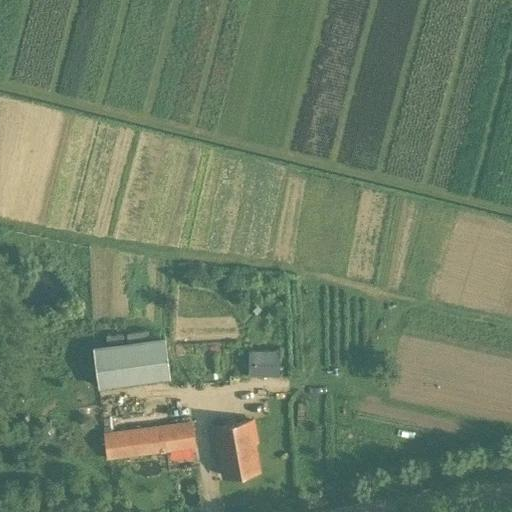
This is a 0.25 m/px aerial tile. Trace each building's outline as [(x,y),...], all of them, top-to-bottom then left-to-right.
[(97,386),(170,376),(164,336),(91,346),(97,386)] [(248,350),(248,373),(278,373),(278,350),(248,350)] [(224,474),(258,468),(253,440),(256,440),(252,418),(212,426),(216,447),(219,447),(224,474)] [(193,420),(163,424),(167,451),(196,447),(193,420)] [(104,432),(107,459),(133,456),(129,429),(104,432)]
